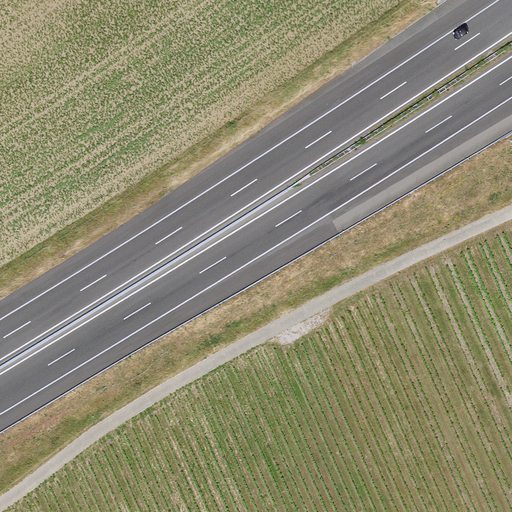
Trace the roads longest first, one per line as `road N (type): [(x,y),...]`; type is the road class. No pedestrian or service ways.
road 1 (motorway): [(511,9),(0,338)]
road 2 (motorway): [(0,395),(511,78)]
road 3 (track): [(0,502),(227,354),(511,210)]
